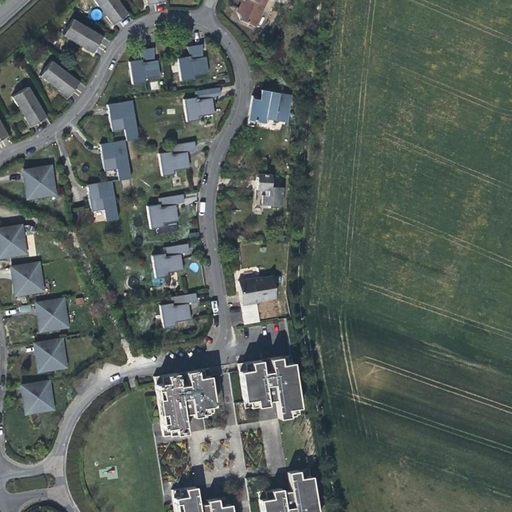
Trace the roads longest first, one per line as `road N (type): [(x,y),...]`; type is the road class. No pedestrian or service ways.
road 1 (residential): [(203,20),(237,54),(243,84),(206,207),(225,340),(203,361),(108,380),(72,414),(59,465)]
road 2 (track): [(323,0),(299,295),(341,511)]
road 3 (residential): [(0,156),(74,110),(132,28),(162,16),(203,20)]
